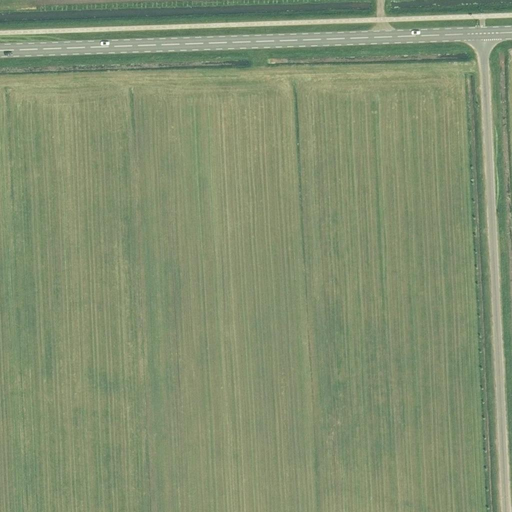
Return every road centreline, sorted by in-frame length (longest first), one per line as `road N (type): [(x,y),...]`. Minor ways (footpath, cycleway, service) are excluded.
road 1 (primary): [(0,50),(482,33)]
road 2 (unclassified): [(505,511),(482,33)]
